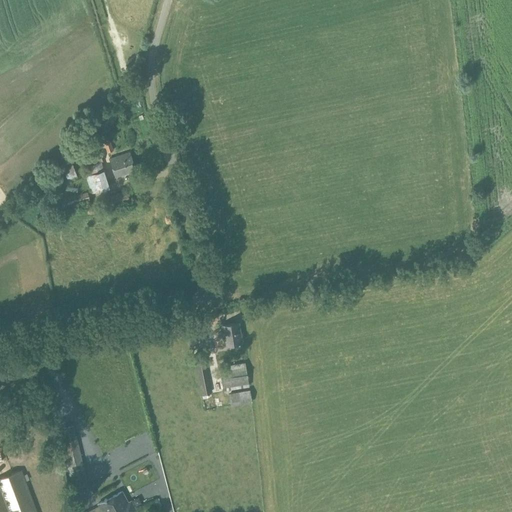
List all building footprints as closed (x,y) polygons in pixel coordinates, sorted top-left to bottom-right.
[(107,151),(114,149),(111,139),(104,142),(107,151)] [(93,191),(111,185),(100,151),(85,156),(88,166),(85,167),(93,191)] [(116,177),(136,170),(130,152),(109,159),(116,177)] [(68,181),(78,177),(72,162),(62,165),(68,181)] [(48,199),(56,196),(53,187),(45,190),(48,199)] [(43,216),(91,200),(88,191),(40,207),(43,216)] [(112,206),(130,201),(128,191),(109,196),(112,206)] [(221,333),(222,340),(223,340),(224,346),(243,343),(239,322),(221,325),(222,333),(221,333)] [(202,394),(210,393),(201,348),(193,350),(202,394)] [(222,388),(248,384),(245,363),(219,368),(222,388)] [(249,390),(228,393),(231,405),(252,401),(249,390)] [(74,487),(88,483),(74,425),(60,428),(74,487)] [(0,511),(34,511),(19,470),(0,476),(0,511)] [(129,506),(130,509),(133,507),(131,502),(128,504),(122,491),(98,503),(102,511),(114,511),(120,509),(120,510),(129,506)]
